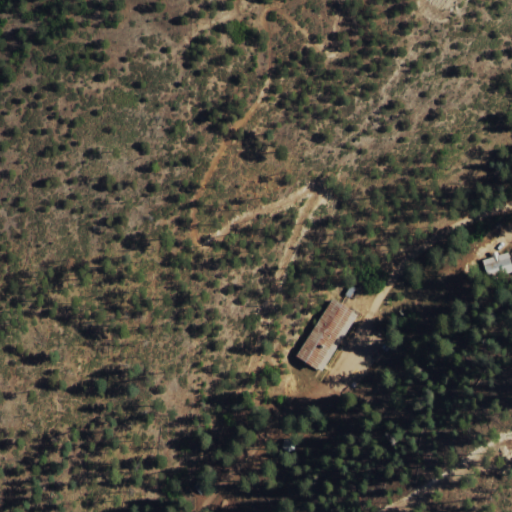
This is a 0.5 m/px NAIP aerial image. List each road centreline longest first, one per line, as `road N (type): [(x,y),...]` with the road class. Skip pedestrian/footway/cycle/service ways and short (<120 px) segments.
road 1 (track): [(506,461),(425,485),(381,511),(218,481),(282,412),(325,385)]
road 2 (residential): [(325,385),(405,261),(446,229),(511,204)]
